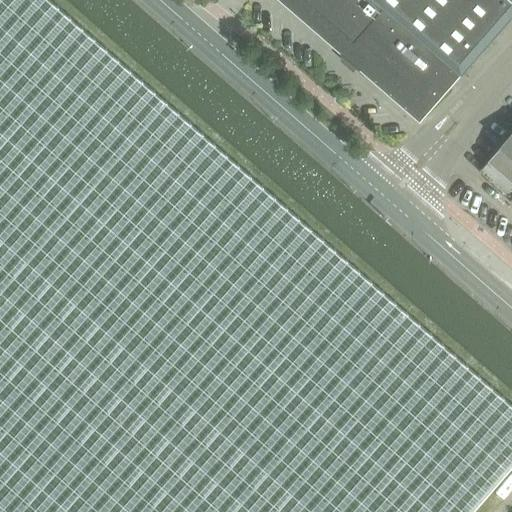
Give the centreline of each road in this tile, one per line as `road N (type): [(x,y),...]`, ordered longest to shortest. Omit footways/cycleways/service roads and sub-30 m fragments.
road 1 (tertiary): [(389,197),(159,0)]
road 2 (tertiary): [(389,197),(511,54)]
road 3 (tertiary): [(511,305),(389,197)]
